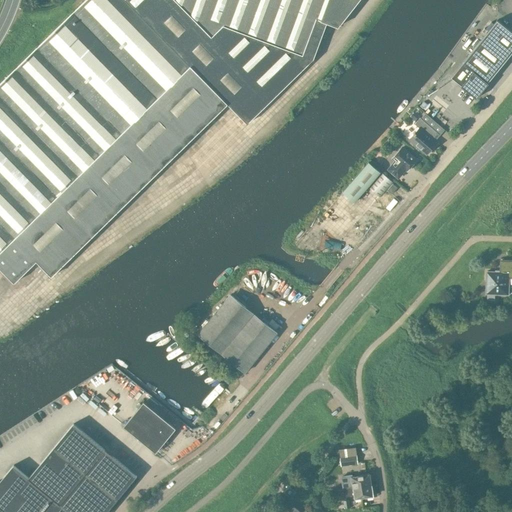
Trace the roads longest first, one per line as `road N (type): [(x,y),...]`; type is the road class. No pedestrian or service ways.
road 1 (secondary): [(147,511),(220,451),(511,126)]
road 2 (unclassified): [(411,195),(511,80)]
